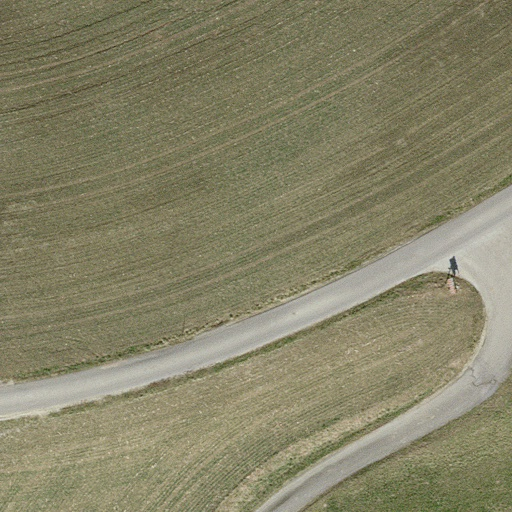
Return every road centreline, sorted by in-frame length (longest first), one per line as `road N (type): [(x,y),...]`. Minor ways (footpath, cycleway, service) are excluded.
road 1 (unclassified): [(483,224),(301,315),(184,358),(0,399)]
road 2 (unclassified): [(276,511),(330,471),(481,385),(503,354),(510,312),(506,274),(483,224)]
